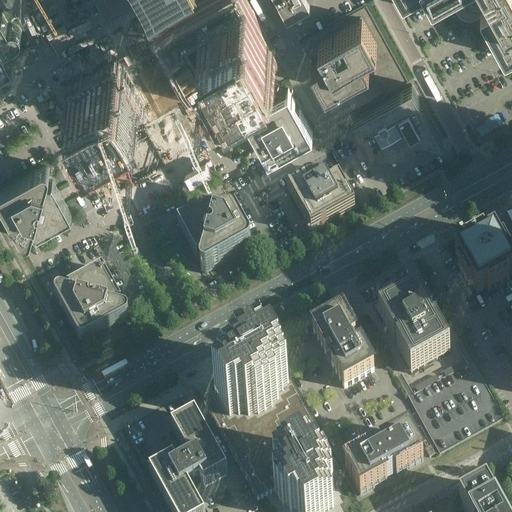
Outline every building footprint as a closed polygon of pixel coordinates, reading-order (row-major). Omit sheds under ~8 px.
[(246,0),(209,0),(64,80),(101,148),(275,52),(246,0)] [(91,0),(98,12),(120,0),(91,0)] [(276,0),(287,19),(287,20),(288,20),(297,15),(298,17),(299,17),(299,18),(300,18),(301,18),(302,17),(302,16),(302,15),(301,13),(310,8),(310,7),(306,0),(276,0)] [(511,0),(398,0),(402,6),(402,7),(403,7),(404,7),(416,0),(427,0),(431,6),(432,7),(433,7),(434,7),(446,0),(449,0),(457,15),(459,17),(460,18),(461,19),(462,19),(463,20),(465,21),(467,21),(469,21),(471,21),(473,21),(475,20),(482,16),(504,57),(505,57),(505,58),(506,58),(506,57),(511,54),(511,0)] [(13,58),(7,46),(18,40),(19,40),(20,39),(20,38),(21,37),(21,36),(22,35),(22,34),(22,33),(22,32),(21,31),(21,30),(21,29),(20,28),(19,27),(18,26),(17,26),(16,25),(15,25),(14,25),(13,25),(12,25),(11,25),(10,25),(9,26),(3,14),(2,14),(1,14),(0,14),(0,66),(13,60),(13,59),(13,58)] [(362,56),(361,54),(377,45),(362,19),(318,43),(324,53),(326,52),(327,54),(311,63),(326,89),(369,65),(363,55),(362,56)] [(442,140),(412,85),(353,117),(374,123),(380,135),(377,136),(388,156),(418,140),(416,137),(422,134),(442,140)] [(313,132),(300,109),(295,101),(288,88),(244,113),(268,157),(313,132)] [(175,108),(100,149),(124,192),(164,170),(162,166),(196,146),(175,108)] [(72,213),(53,178),(52,181),(47,179),(49,171),(49,170),(49,169),(49,168),(48,167),(47,167),(47,166),(46,166),(45,166),(44,166),(43,166),(42,166),(2,189),(1,189),(0,190),(0,197),(22,237),(22,238),(23,238),(24,239),(25,239),(26,239),(27,239),(28,239),(29,239),(30,238),(30,237),(31,236),(33,229),(38,230),(37,233),(72,213)] [(355,210),(345,192),(331,166),(287,190),(306,223),(304,224),(310,237),(323,230),(322,228),(355,210)] [(251,244),(228,203),(228,202),(227,202),(226,201),(225,201),(224,201),(222,201),(221,201),(220,202),(220,203),(219,203),(219,204),(217,211),(212,210),(213,207),(178,227),(197,262),(198,259),(202,260),(200,268),(200,269),(200,270),(201,270),(201,271),(201,272),(202,272),(202,273),(203,274),(204,274),(205,274),(206,274),(207,274),(208,274),(248,252),(249,251),(250,250),(250,249),(251,248),(251,247),(251,246),(251,245),(251,244)] [(511,275),(511,263),(511,262),(511,255),(503,240),(500,242),(495,232),(485,238),(484,235),(463,246),(465,249),(455,255),(460,264),(457,266),(469,286),(472,285),(477,294),(487,289),(489,292),(509,281),(507,278),(511,275)] [(118,307),(119,303),(122,304),(103,268),(68,288),(70,289),(69,293),(62,291),(61,291),(60,291),(59,291),(58,292),(57,292),(57,293),(56,294),(55,295),(55,296),(55,297),(55,298),(56,298),(56,299),(78,339),(79,340),(80,341),(81,341),(82,342),(83,342),(84,342),(85,341),(86,341),(126,319),(127,318),(128,317),(128,316),(129,316),(129,315),(129,314),(129,313),(128,312),(127,311),(127,310),(126,310),(118,307)] [(450,352),(436,327),(418,295),(405,302),(401,299),(400,299),(392,303),(392,304),(393,309),(379,316),(390,336),(391,336),(393,341),(411,374),(450,352)] [(374,372),(361,349),(358,351),(353,341),(356,339),(343,316),(313,332),(326,356),(330,354),(331,357),(330,358),(330,359),(330,360),(331,360),(331,361),(332,361),(333,361),(334,361),(335,363),(331,365),(344,389),(374,372)] [(137,331),(134,325),(127,329),(130,335),(137,331)] [(474,340),(471,335),(464,339),(463,339),(467,345),(474,340)] [(267,497),(275,492),(283,507),(286,505),(288,509),(289,511),(292,511),(295,510),(296,511),(326,511),(333,508),(334,508),(330,501),(333,499),(329,492),(334,489),(329,481),(332,479),(341,475),(341,474),(293,387),(289,389),(270,353),(262,357),(261,354),(231,370),(233,373),(225,378),(227,382),(229,386),(222,390),(215,394),(217,398),(212,401),(204,405),(258,502),(267,497)] [(504,420),(473,363),(463,369),(446,378),(440,382),(418,394),(408,399),(416,413),(438,453),(440,456),(504,420)] [(446,378),(463,369),(460,364),(443,373),(446,378)] [(418,394),(440,382),(437,377),(415,389),(418,394)] [(203,489),(227,475),(195,418),(185,424),(183,425),(181,426),(172,431),(186,456),(185,457),(183,458),(183,457),(180,459),(176,461),(177,461),(174,463),(151,475),(151,476),(170,511),(200,511),(191,495),(196,492),(203,489)] [(416,432),(415,432),(420,441),(426,438),(421,429),(416,432)] [(397,477),(424,462),(421,458),(409,435),(382,450),(384,453),(381,455),(381,454),(380,454),(379,454),(378,454),(377,454),(377,455),(377,456),(377,457),(375,458),(373,455),(346,470),(360,497),(387,482),(386,480),(389,478),(391,477),(393,476),(395,474),(397,477)] [(426,438),(420,441),(425,450),(431,447),(426,438)] [(435,455),(431,447),(425,450),(427,454),(430,458),(435,455)] [(381,454),(381,455),(383,453),(380,448),(372,453),(375,458),(377,457),(377,456),(377,455),(377,454),(378,454),(379,454),(380,454),(381,454)] [(148,469),(151,475),(174,463),(170,456),(148,469)] [(481,498),(490,492),(487,486),(468,496),(466,498),(460,501),(462,505),(463,507),(469,504),(481,498)] [(501,511),(490,492),(481,498),(469,504),(463,507),(465,511),(501,511)]
